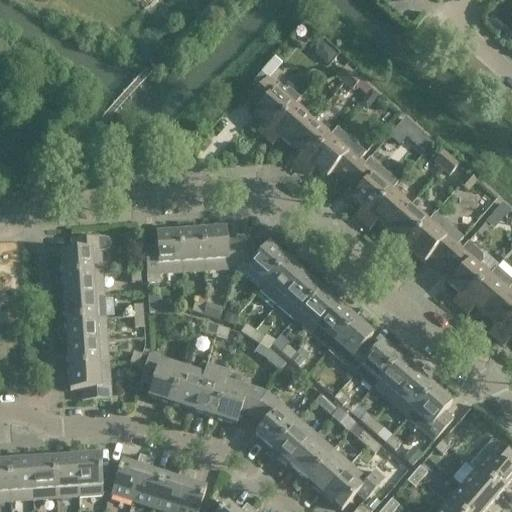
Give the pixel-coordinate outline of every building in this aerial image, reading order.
[(322,43),(316,50),(317,55),(327,65),(336,55),(322,43)] [(354,74),(346,67),(336,79),(343,85),(354,74)] [(343,85),(351,92),(361,81),(354,74),(343,85)] [(264,82),(248,100),(258,109),(253,115),(264,125),(259,130),(267,136),(295,104),(298,100),(299,99),(288,90),(285,92),(278,86),(277,88),(268,80),(267,79),(266,79),(264,82)] [(371,90),(367,95),(375,101),(379,97),(371,90)] [(267,136),(275,143),(279,138),(290,147),(311,123),(305,117),(306,113),(295,104),(267,136)] [(403,121),(392,134),(400,141),(412,129),(403,121)] [(290,147),(300,156),(296,161),(303,168),(332,135),(321,126),(317,128),(311,123),(290,147)] [(303,168),(311,175),(315,170),(326,179),(332,173),(342,181),(360,160),(350,151),(347,154),(341,149),(343,145),(332,135),(303,168)] [(451,159),(443,152),(433,164),(441,171),(451,159)] [(441,171),(448,177),(459,166),(451,159),(441,171)] [(365,221),(393,189),(396,185),(368,160),(365,164),(346,185),(356,194),(350,200),(361,210),(357,215),(365,221)] [(468,193),(476,183),(469,177),(460,186),(468,193)] [(402,202),(404,198),(393,189),(365,221),(373,228),(377,223),(387,232),(409,208),(402,202)] [(501,204),(496,210),(505,218),(510,212),(501,204)] [(418,211),(415,213),(409,208),(387,232),(398,241),(393,246),(401,253),(429,220),(418,211)] [(458,245),(463,239),(434,215),(429,220),(401,253),(409,260),(413,255),(424,264),(429,258),(439,266),(458,245)] [(228,230),(202,232),(205,273),(236,270),(246,241),(229,242),(228,230)] [(179,234),(182,274),(205,273),(202,232),(179,234)] [(147,285),(159,284),(158,276),(182,274),(179,234),(155,235),(156,247),(145,248),(147,285)] [(72,253),(60,253),(62,277),(102,274),(100,252),(105,251),(106,251),(108,250),(109,249),(109,248),(110,247),(110,246),(110,245),(110,243),(109,242),(109,241),(108,241),(107,239),(105,239),(104,239),(103,239),(71,241),(72,253)] [(268,245),(261,254),(246,241),(236,270),(260,291),(286,261),(268,245)] [(491,274),(480,264),(480,256),(466,245),(444,270),(454,279),(448,285),(459,295),(455,300),(463,306),(491,274)] [(303,276),(286,261),(260,291),(277,306),(303,276)] [(511,286),(511,283),(495,269),(491,274),(463,306),(470,313),(474,308),(485,317),(506,293),(511,286)] [(130,272),(131,284),(141,283),(140,272),(130,272)] [(63,300),(103,297),(102,274),(62,277),(63,300)] [(277,306),(294,321),(320,291),(303,276),(277,306)] [(320,291),(294,321),(311,336),(338,305),(320,291)] [(485,317),(495,326),(491,331),(499,338),(511,322),(511,297),(506,293),(485,317)] [(65,323),(105,320),(103,297),(63,300),(65,323)] [(205,306),(194,303),(192,312),(203,316),(205,306)] [(143,305),(133,306),(134,318),(143,317),(143,305)] [(222,310),(206,305),(203,316),(219,321),(222,310)] [(328,351),(355,320),(338,305),(311,336),(328,351)] [(226,312),(223,323),(234,326),(237,316),(226,312)] [(135,329),(144,329),(143,317),(134,318),(135,329)] [(66,345),(107,343),(105,320),(65,323),(66,345)] [(365,345),(373,336),(355,320),(328,351),(356,375),(374,353),(374,352),(365,345)] [(511,322),(499,338),(507,345),(511,340),(511,322)] [(207,325),(204,334),(215,337),(218,328),(207,325)] [(245,326),(239,334),(249,340),(254,332),(245,326)] [(215,337),(226,341),(229,332),(218,328),(215,337)] [(259,346),(264,338),(254,332),(249,340),(259,346)] [(108,365),(107,343),(66,345),(68,368),(108,365)] [(399,359),(381,344),(374,352),(374,353),(356,375),(373,390),(399,359)] [(286,347),(280,354),(289,362),(295,355),(286,347)] [(131,363),(140,366),(143,355),(134,352),(131,363)] [(271,354),(265,360),(279,372),(284,366),(271,354)] [(304,362),(295,355),(289,362),(298,369),(304,362)] [(151,387),(147,398),(170,405),(182,366),(149,356),(140,383),(151,387)] [(399,359),(373,390),(390,404),(416,374),(399,359)] [(82,402),(111,400),(108,365),(68,368),(70,392),(81,391),(82,402)] [(228,371),(207,365),(204,373),(192,412),(213,419),(226,380),(228,371)] [(204,373),(182,366),(170,405),(192,412),(204,373)] [(286,369),(276,381),(285,388),(295,376),(286,369)] [(416,374),(390,404),(407,419),(433,389),(416,374)] [(236,426),(240,413),(253,417),(266,393),(226,380),(213,419),(236,426)] [(444,413),(451,404),(433,389),(407,419),(434,443),(452,421),(444,413)] [(263,426),(254,436),(272,452),(298,421),(266,393),(253,417),(263,426)] [(333,400),(342,408),(349,401),(339,393),(333,400)] [(328,404),(322,411),(331,418),(337,411),(328,404)] [(340,426),(346,419),(337,411),(331,418),(340,426)] [(365,415),(359,423),(367,430),(374,423),(365,415)] [(315,436),(298,421),(272,452),(289,467),(315,436)] [(383,430),(374,423),(367,430),(376,438),(383,430)] [(362,434),(356,441),(365,449),(371,441),(362,434)] [(306,482),(333,451),(315,436),(289,467),(306,482)] [(385,445),(393,453),(400,445),(391,438),(385,445)] [(374,456),(380,449),(371,441),(365,449),(374,456)] [(511,458),(492,441),(484,450),(470,467),(475,471),(501,494),(511,480),(511,474),(508,471),(511,466),(511,458)] [(442,456),(449,449),(441,442),(435,450),(442,456)] [(411,450),(403,460),(411,468),(420,458),(411,450)] [(350,466),(333,451),(306,482),(323,497),(350,466)] [(78,499),(102,497),(99,457),(76,458),(78,499)] [(121,463),(111,496),(132,503),(146,459),(139,457),(135,468),(121,463)] [(53,460),(56,500),(78,499),(76,458),(53,460)] [(150,473),(154,461),(146,459),(132,503),(153,510),(163,477),(150,473)] [(33,502),(56,500),(53,460),(30,462),(33,502)] [(7,463),(10,503),(33,502),(30,462),(7,463)] [(0,504),(10,503),(7,463),(0,463),(0,504)] [(374,472),(367,481),(350,466),(323,497),(341,511),(356,495),(365,502),(384,481),(374,472)] [(420,482),(427,475),(419,468),(413,475),(420,482)] [(180,470),(177,481),(163,477),(153,510),(159,511),(174,511),(188,472),(180,470)] [(486,510),(501,494),(475,471),(460,488),(486,510)] [(191,486),(195,474),(188,472),(174,511),(198,511),(205,490),(191,486)] [(413,475),(406,483),(414,489),(420,482),(413,475)] [(455,511),(484,511),(486,510),(460,488),(446,504),(455,511)] [(388,511),(394,511),(398,508),(390,501),(384,508),(388,511)]
